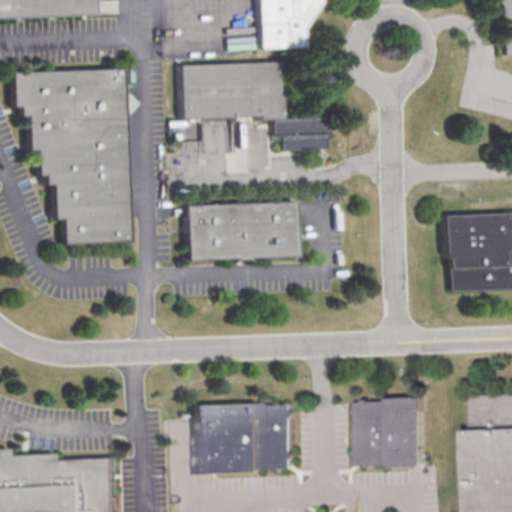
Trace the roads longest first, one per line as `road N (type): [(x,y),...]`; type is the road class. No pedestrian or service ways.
road 1 (residential): [(511,336),(66,354),(0,326)]
road 2 (residential): [(401,339),(393,86)]
road 3 (residential): [(393,86),(418,74),(427,47),(410,19),(385,14),(361,30),(356,59),(374,82),(393,86)]
